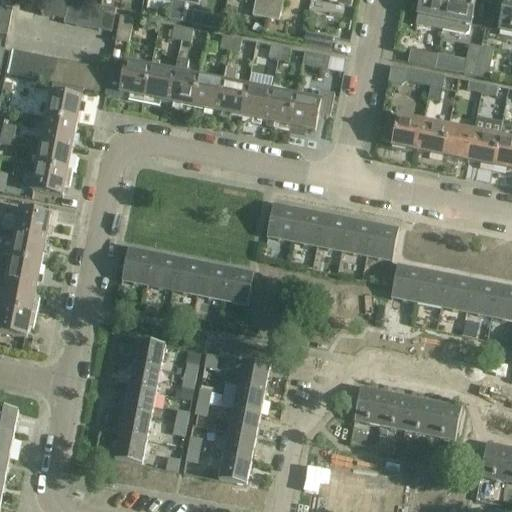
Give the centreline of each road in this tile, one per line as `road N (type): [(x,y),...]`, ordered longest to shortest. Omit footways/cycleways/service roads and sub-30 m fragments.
road 1 (residential): [(281,511),(294,439),(348,379),(384,372),(440,380),(511,408)]
road 2 (residential): [(67,389),(122,145)]
road 3 (residential): [(346,182),(122,145)]
road 4 (residential): [(346,182),(379,0)]
road 5 (residential): [(511,215),(346,182)]
road 6 (residential): [(44,511),(67,389)]
